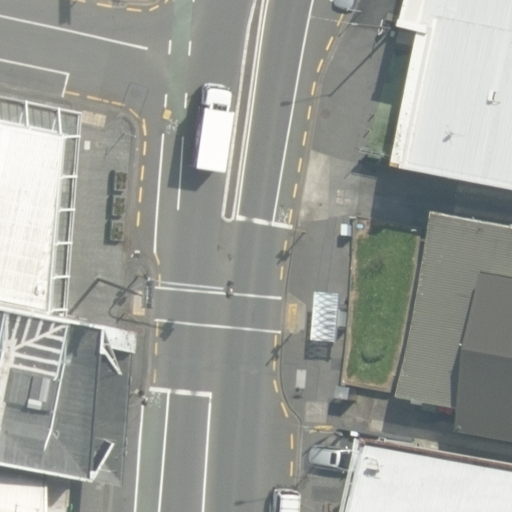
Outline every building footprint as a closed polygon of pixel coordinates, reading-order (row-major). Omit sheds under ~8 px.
[(511,0),(432,0),(402,164),(511,186),(511,0)] [(0,301),(31,307),(59,110),(0,96),(0,301)] [(511,231),(444,218),(404,418),(511,438),(511,231)] [(31,307),(0,301),(0,455),(31,463),(67,473),(62,315),(31,307)] [(28,511),(31,463),(0,455),(0,511),(28,511)] [(511,511),(511,479),(389,458),(379,511),(511,511)]
